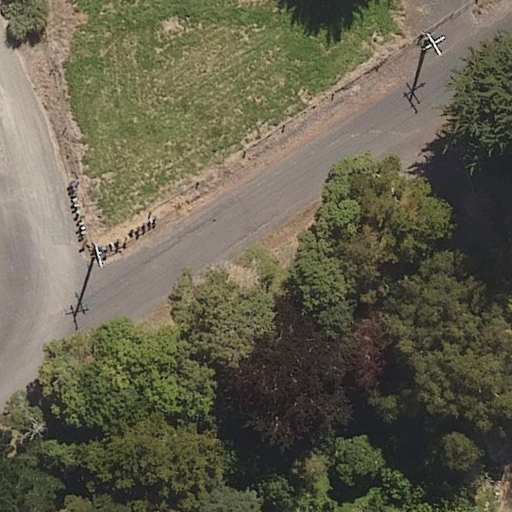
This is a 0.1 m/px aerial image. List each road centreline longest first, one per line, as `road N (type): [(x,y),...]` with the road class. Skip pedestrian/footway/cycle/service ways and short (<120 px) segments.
road 1 (residential): [(50,351),(511,39)]
road 2 (unclassified): [(50,351),(0,117)]
